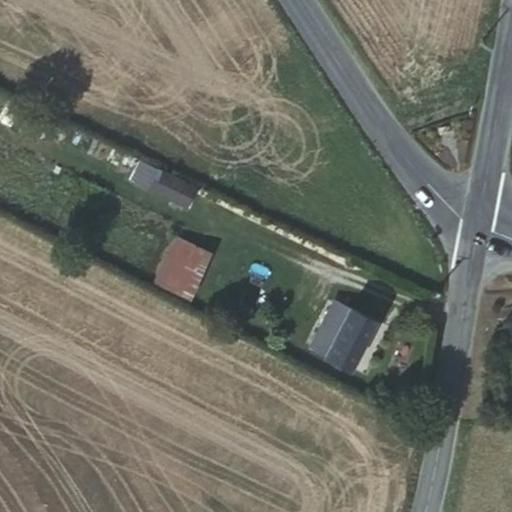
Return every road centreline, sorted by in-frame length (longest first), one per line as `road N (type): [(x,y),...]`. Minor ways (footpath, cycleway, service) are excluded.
road 1 (tertiary): [(473,224),(416,511)]
road 2 (secondary): [(473,224),(382,133),(294,0)]
road 3 (tertiary): [(510,21),(473,224)]
